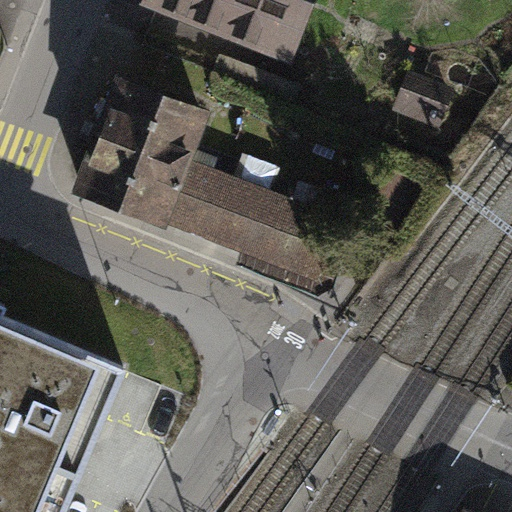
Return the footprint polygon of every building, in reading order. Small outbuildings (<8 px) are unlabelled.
[(163,0),(285,47),(303,0),(163,0)] [(448,91),(412,77),(400,106),(437,120),(448,91)] [(202,113),(121,83),(82,186),(162,217),(163,214),(182,166),(202,113)] [(205,175),(182,166),(163,214),(317,272),(337,221),(207,171),(205,175)] [(0,511),(29,511),(36,498),(63,509),(124,367),(0,313),(0,511)]
